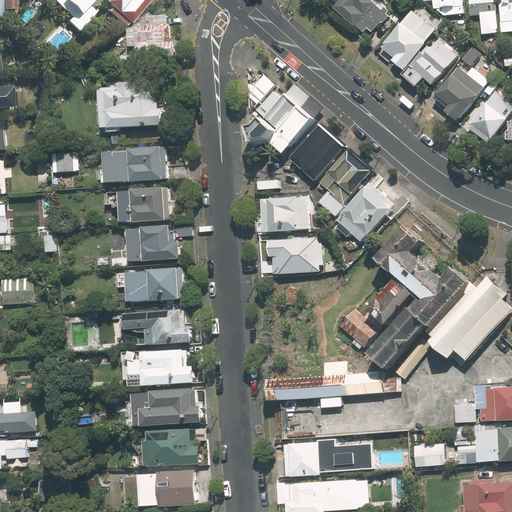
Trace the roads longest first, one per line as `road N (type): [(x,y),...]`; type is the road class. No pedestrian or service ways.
road 1 (residential): [(216,69),(248,511)]
road 2 (secondary): [(511,206),(426,161),(239,0)]
